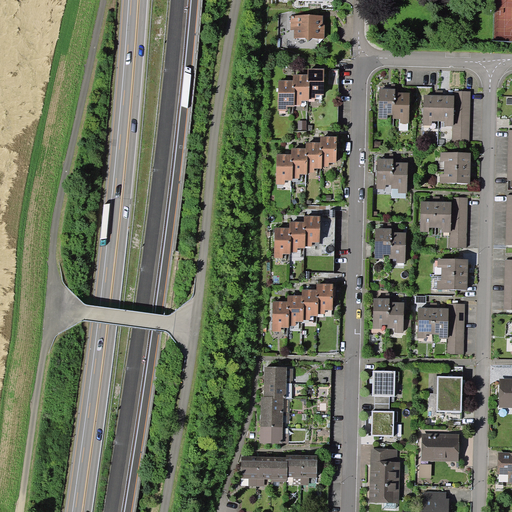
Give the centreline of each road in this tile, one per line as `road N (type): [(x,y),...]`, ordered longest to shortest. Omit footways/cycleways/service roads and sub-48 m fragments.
road 1 (motorway): [(115,511),(159,227),(182,0)]
road 2 (motorway): [(138,0),(114,282),(82,511)]
road 3 (residential): [(348,511),(358,61)]
road 4 (residential): [(492,66),(479,511)]
road 5 (track): [(37,398),(61,202),(103,0)]
road 6 (track): [(236,0),(192,329)]
road 7 (track): [(192,329),(165,511)]
road 8 (track): [(192,329),(50,309)]
road 9 (residential): [(358,61),(492,66)]
